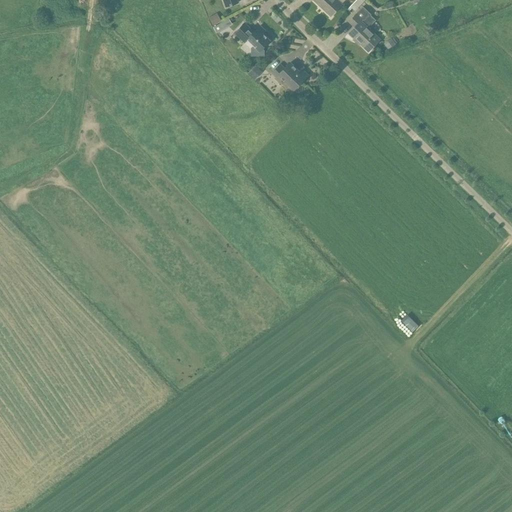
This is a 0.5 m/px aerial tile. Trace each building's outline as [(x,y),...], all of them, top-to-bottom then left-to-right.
[(255,16),(270,10),(265,0),(262,0),(251,4),(255,16)] [(314,0),(321,6),(321,5),(325,8),(324,9),(331,15),(345,0),(314,0)] [(371,14),(363,6),(349,21),(355,26),(349,33),(356,39),(356,38),(361,42),(360,43),(369,51),(380,39),(368,28),(376,20),(371,15),(371,14)] [(221,21),(217,13),(209,17),(213,25),(221,21)] [(229,18),(220,23),(223,29),(232,24),(229,18)] [(247,40),(253,46),(251,48),(252,56),(264,56),(265,50),(262,48),(270,40),(263,33),(265,31),(260,26),(254,32),(244,23),(235,33),(245,43),(247,40)] [(393,38),(392,39),(391,37),(384,43),(389,50),(396,44),(396,43),(397,43),(393,38)] [(299,71),(290,63),(284,68),(280,64),(271,73),(276,78),(278,75),(294,90),(308,75),(302,69),(299,71)] [(262,72),(256,65),(248,73),(255,80),(262,72)] [(401,320),(413,332),(419,326),(407,314),(401,320)]
